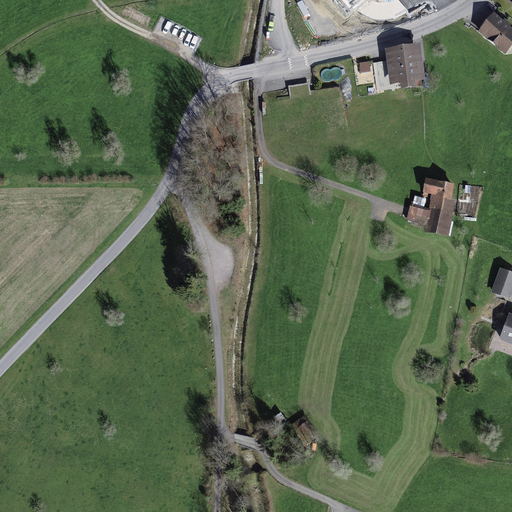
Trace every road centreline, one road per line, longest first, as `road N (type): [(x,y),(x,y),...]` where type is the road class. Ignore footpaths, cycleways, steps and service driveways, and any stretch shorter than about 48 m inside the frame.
road 1 (unclassified): [(479,0),(412,37),(216,82),(192,108),(162,192),(0,368)]
road 2 (track): [(176,157),(178,184),(209,257),(222,402),(215,511)]
road 3 (track): [(399,214),(267,163),(257,71)]
road 4 (track): [(220,80),(98,0)]
